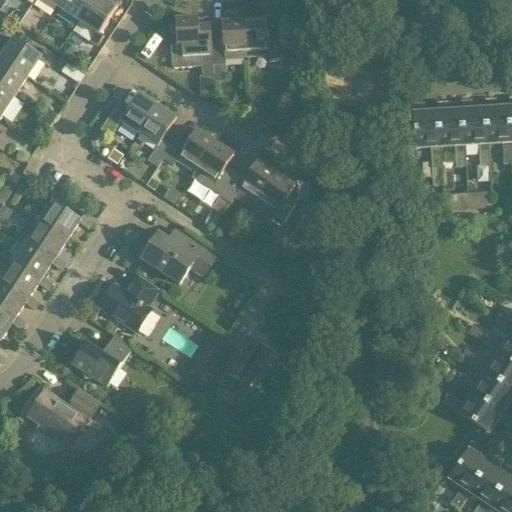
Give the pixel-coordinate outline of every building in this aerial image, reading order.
[(44,0),(58,9),(63,0),(44,0)] [(63,0),(58,9),(78,22),(92,0),(63,0)] [(92,0),(78,22),(95,34),(89,43),(97,48),(103,38),(99,35),(117,8),(104,0),(92,0)] [(177,45),(171,45),(172,69),(201,68),(201,77),(213,77),(212,67),(211,39),(210,27),(199,28),(198,20),(175,21),(177,45)] [(266,21),(244,23),(246,58),(268,56),(268,64),(281,63),(279,35),(267,35),(266,21)] [(211,39),(212,67),(224,66),(224,59),(246,58),(244,23),(221,24),(222,38),(211,39)] [(13,39),(0,59),(0,60),(27,79),(39,62),(48,68),(53,60),(43,53),(40,57),(13,39)] [(75,51),(66,46),(62,53),(70,58),(75,51)] [(27,79),(0,60),(0,89),(14,99),(27,79)] [(0,89),(0,118),(1,119),(14,99),(0,89)] [(138,136),(158,107),(139,95),(124,117),(114,111),(100,132),(111,138),(120,124),(138,136)] [(511,165),(511,139),(510,109),(496,110),(496,105),(490,105),(490,103),(485,103),(486,111),(488,146),(502,145),(503,166),(511,165)] [(462,112),(464,148),(478,147),(479,167),(490,166),(488,146),(486,111),(472,111),(472,106),(467,106),(466,104),(461,105),(462,112)] [(466,168),(464,148),(462,112),(448,113),(448,107),(443,108),(442,106),(437,106),(438,114),(440,149),(454,148),(455,168),(466,168)] [(176,119),(158,107),(138,136),(156,148),(147,163),(157,170),(163,161),(171,148),(161,142),(176,119)] [(442,169),(440,149),(438,114),(424,114),(424,109),(419,109),(418,107),(413,108),(414,115),(413,115),(415,151),(430,150),(431,170),(442,169)] [(46,109),(41,116),(53,124),(58,117),(46,109)] [(48,131),(53,124),(41,116),(36,124),(48,131)] [(178,137),(171,148),(163,161),(173,168),(177,161),(195,174),(214,145),(196,132),(188,144),(178,137)] [(195,174),(191,180),(220,199),(235,175),(226,169),(233,157),(215,145),(195,174)] [(245,181),(235,175),(220,199),(230,205),(238,193),(257,205),(276,176),(257,163),(245,181)] [(442,169),(431,170),(432,188),(442,188),(442,169)] [(4,178),(16,186),(21,178),(9,171),(4,178)] [(295,188),(276,176),(257,205),(275,217),(271,223),(281,230),(296,206),(287,200),(295,188)] [(0,204),(2,206),(16,186),(4,178),(0,185),(0,204)] [(470,195),(471,208),(487,207),(486,193),(470,195)] [(222,217),(230,205),(220,199),(212,210),(222,217)] [(53,203),(39,224),(67,242),(79,225),(87,231),(93,223),(83,217),(80,221),(53,203)] [(39,224),(26,244),(54,262),(51,266),(60,272),(65,264),(56,258),(67,242),(39,224)] [(175,231),(168,241),(158,234),(141,260),(179,286),(192,265),(206,274),(216,258),(175,231)] [(41,282),(38,286),(47,292),(50,288),(52,284),(43,278),(51,266),(54,262),(26,244),(13,264),(41,282)] [(267,249),(258,262),(268,269),(277,255),(267,249)] [(13,264),(0,282),(0,283),(27,302),(25,306),(34,312),(39,304),(30,298),(38,286),(41,282),(13,264)] [(114,287),(99,309),(136,334),(151,312),(147,309),(158,291),(137,277),(126,295),(114,287)] [(0,312),(14,322),(12,326),(21,332),(26,324),(17,318),(25,306),(27,302),(0,283),(0,312)] [(0,342),(0,343),(12,326),(14,322),(0,312),(0,342)] [(494,324),(511,335),(511,323),(500,315),(494,324)] [(217,355),(226,343),(213,335),(205,347),(217,355)] [(481,344),(498,355),(511,363),(511,335),(504,347),(487,335),(481,344)] [(88,341),(72,366),(83,373),(85,381),(92,379),(107,390),(132,352),(111,337),(102,351),(88,341)] [(270,355),(247,340),(239,352),(235,350),(231,356),(221,350),(205,375),(218,384),(225,374),(248,389),(270,355)] [(468,364),(485,375),(511,392),(511,363),(498,355),(491,367),(474,355),(468,364)] [(205,374),(193,366),(185,378),(197,386),(205,374)] [(446,378),(452,382),(457,373),(451,369),(446,378)] [(455,384),(472,395),(502,415),(510,403),(511,405),(511,392),(485,375),(477,387),(461,375),(455,384)] [(44,393),(28,418),(39,425),(35,432),(36,432),(53,443),(57,437),(72,447),(81,435),(83,436),(85,433),(83,431),(92,416),(100,406),(78,391),(71,403),(76,406),(72,411),(44,393)] [(502,415),(472,395),(464,407),(447,396),(442,404),(459,415),(458,416),(488,436),(496,424),(501,427),(504,422),(506,423),(508,419),(502,415)] [(188,439),(175,430),(163,448),(176,457),(188,439)] [(457,511),(458,511),(469,495),(489,465),(478,457),(481,453),(477,450),(478,448),(473,445),(469,452),(448,481),(461,490),(449,507),(457,511)] [(493,459),(489,465),(469,495),(481,503),(474,511),(487,511),(490,508),(509,478),(498,471),(501,466),(497,463),(498,461),(493,459)] [(511,511),(511,473),(509,478),(490,508),(495,511),(511,511)]
